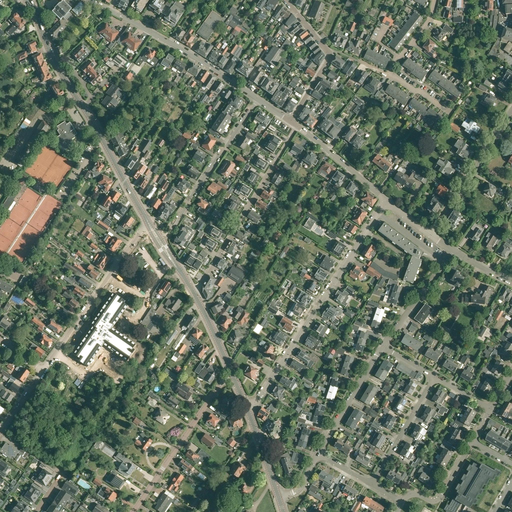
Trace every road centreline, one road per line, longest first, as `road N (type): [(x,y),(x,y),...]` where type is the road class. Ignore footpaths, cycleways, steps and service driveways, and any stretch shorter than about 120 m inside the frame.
road 1 (tertiary): [(385,200),(248,413)]
road 2 (residential): [(192,293),(296,126)]
road 3 (residential): [(256,99),(87,0)]
road 4 (residential): [(43,372),(147,222)]
road 5 (residential): [(160,243),(256,99)]
road 6 (residential): [(133,511),(230,370)]
road 7 (secondary): [(100,137),(28,0)]
road 8 (residential): [(290,121),(330,53),(283,0)]
road 9 (tertiary): [(430,236),(511,112)]
road 10 (tertiary): [(318,456),(383,346)]
road 11 (residential): [(371,484),(434,378)]
